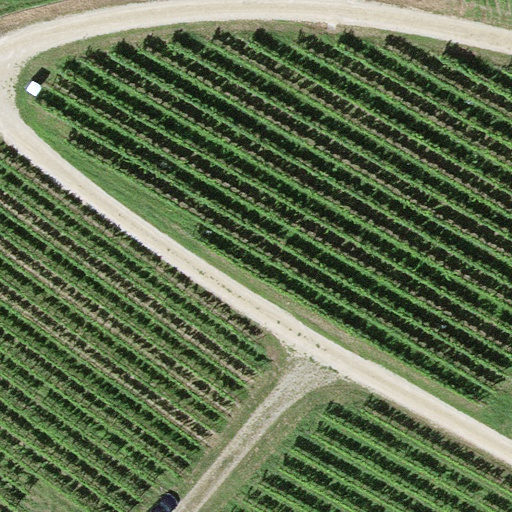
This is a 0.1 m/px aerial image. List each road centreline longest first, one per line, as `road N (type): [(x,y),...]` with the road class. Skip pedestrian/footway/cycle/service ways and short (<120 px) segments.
road 1 (track): [(0,132),(342,369),(511,461)]
road 2 (track): [(0,52),(59,29),(158,9),(283,5),(511,46)]
road 3 (track): [(180,511),(282,393),(342,369)]
